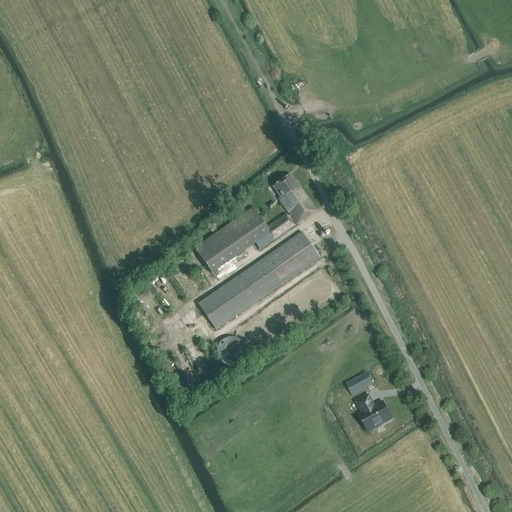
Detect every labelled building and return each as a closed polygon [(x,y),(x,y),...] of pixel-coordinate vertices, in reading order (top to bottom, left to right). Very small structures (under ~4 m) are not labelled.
[(295,183),(295,184),(290,177),(273,189),(280,199),(279,200),(290,216),(288,217),(287,215),(267,229),(254,209),(194,250),(212,275),(255,246),(259,251),(315,212),(295,183)] [(319,259),(301,234),(197,306),(215,332),(319,259)] [(144,305),(149,301),(142,292),(137,296),(144,305)] [(219,344),(217,347),(216,351),(215,355),(216,359),(217,362),(220,365),(223,368),(226,369),(230,370),(234,370),(237,368),(241,366),(243,363),(245,360),(246,356),(246,353),(245,349),(243,346),(240,343),(237,341),(233,340),(230,339),(226,340),(222,342),(219,344)] [(345,385),(351,396),(372,385),(366,374),(345,385)] [(372,404),(368,397),(356,404),(362,414),(358,417),(367,433),(391,420),(384,408),(385,408),(383,403),(372,409),(370,405),(372,404)]
